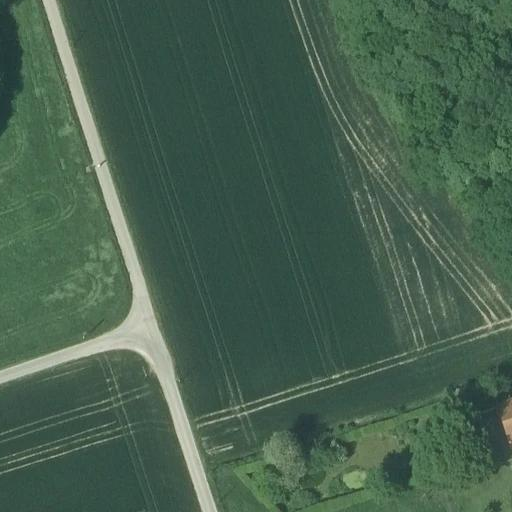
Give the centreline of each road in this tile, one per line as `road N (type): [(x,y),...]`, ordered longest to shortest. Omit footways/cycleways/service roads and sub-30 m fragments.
road 1 (unclassified): [(44,0),(151,323)]
road 2 (unclassified): [(151,323),(211,511)]
road 3 (unclassified): [(0,376),(151,323)]
